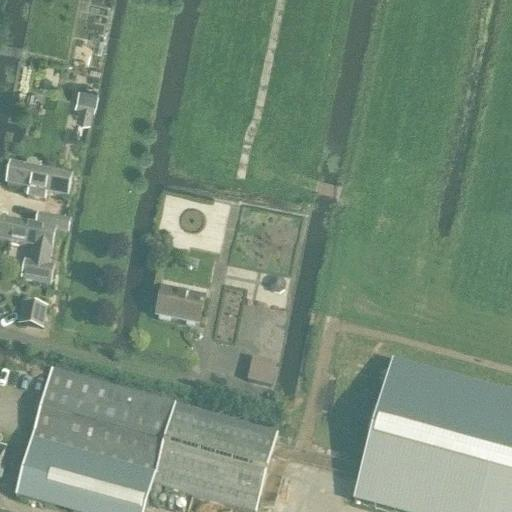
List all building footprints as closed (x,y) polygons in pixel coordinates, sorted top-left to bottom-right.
[(79,89),(76,105),(93,109),(97,93),(79,89)] [(12,168),(8,189),(29,193),(28,200),(46,204),(47,197),(68,201),(73,180),(38,173),(39,168),(36,165),(31,164),(27,166),(26,171),(12,168)] [(68,236),(71,223),(39,217),(36,229),(56,234),(68,236)] [(49,271),(56,234),(36,229),(36,230),(1,223),(0,226),(0,244),(35,251),(32,268),(26,267),(23,284),(52,290),(53,284),(56,283),(56,277),(54,276),(55,272),(49,271)] [(273,296),(280,297),(285,293),(287,287),(283,281),(276,280),(271,283),(269,290),(273,296)] [(199,328),(205,301),(163,292),(157,319),(199,328)] [(44,331),(48,311),(25,307),(21,327),(44,331)] [(253,360),(248,384),(271,389),(276,366),(253,360)] [(511,511),(511,400),(393,368),(357,508),(371,511),(511,511)] [(46,397),(30,453),(154,488),(154,487),(238,511),(255,511),(277,438),(175,409),(174,409),(52,375),(46,397)] [(30,453),(16,502),(52,511),(147,511),(154,488),(30,453)]
